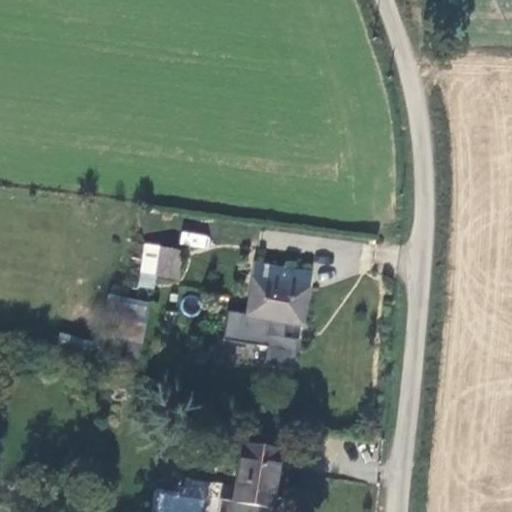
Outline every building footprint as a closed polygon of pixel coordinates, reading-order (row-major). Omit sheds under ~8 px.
[(180,231),(179,244),(206,247),(207,234),(180,231)] [(172,248),(150,244),(145,273),(167,277),(172,248)] [(299,269),(245,261),(237,311),(217,308),(212,337),(257,344),(254,361),(283,365),(288,336),(274,334),(276,319),(291,322),(299,269)] [(101,336),(142,344),(150,302),(109,294),(101,336)] [(259,498),(268,442),(232,436),(220,511),(268,511),(270,500),(259,498)] [(180,492),(154,489),(151,511),(203,511),(207,482),(182,479),(180,492)]
